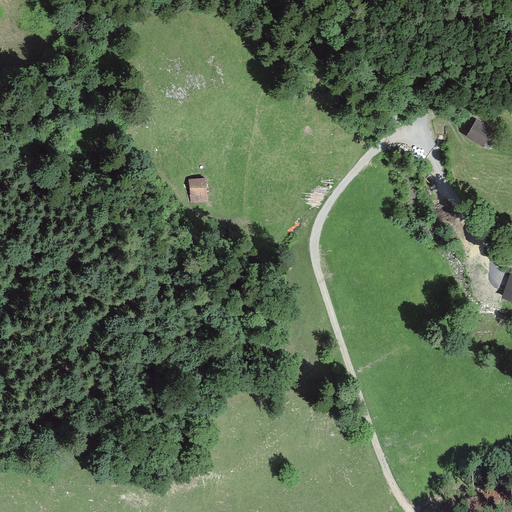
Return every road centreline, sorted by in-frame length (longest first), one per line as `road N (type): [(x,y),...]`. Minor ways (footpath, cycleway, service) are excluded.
road 1 (track): [(418,125),(373,151),(337,190),(317,223),(313,254),(380,464),(411,511)]
road 2 (track): [(511,253),(470,229),(418,125)]
road 3 (track): [(418,125),(399,71),(336,0)]
